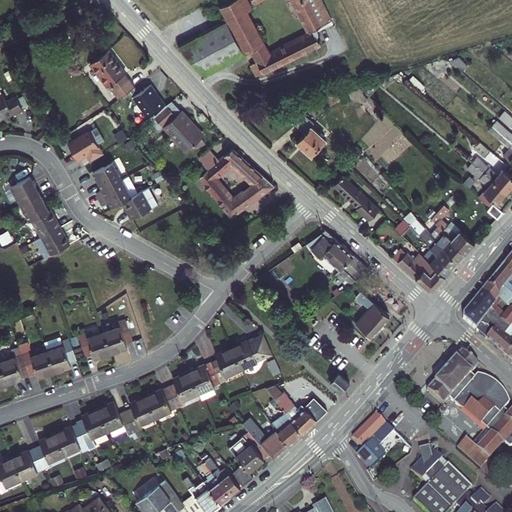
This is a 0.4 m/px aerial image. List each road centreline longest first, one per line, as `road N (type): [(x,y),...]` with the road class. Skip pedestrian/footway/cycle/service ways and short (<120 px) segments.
road 1 (secondary): [(113,0),(313,202)]
road 2 (residential): [(221,295),(83,216),(39,151),(0,146)]
road 3 (residential): [(0,417),(137,369),(179,344)]
road 4 (secondary): [(313,202),(438,313)]
road 5 (secondary): [(331,435),(438,313)]
road 6 (residential): [(313,202),(221,295)]
